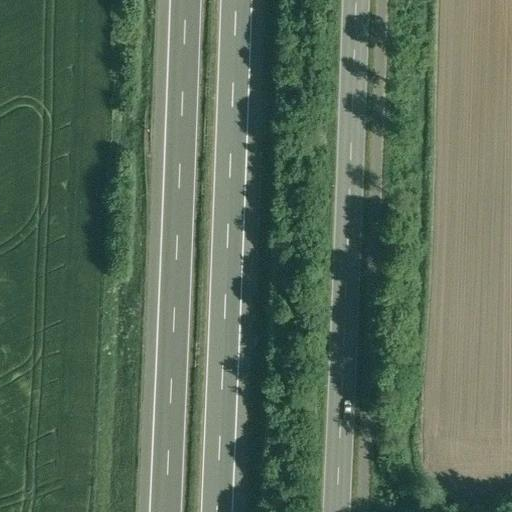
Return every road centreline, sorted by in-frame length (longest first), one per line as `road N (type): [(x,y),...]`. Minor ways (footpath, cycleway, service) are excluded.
road 1 (secondary): [(354,0),(334,511)]
road 2 (motorway): [(174,0),(156,511)]
road 3 (motorway): [(225,511),(242,0)]
